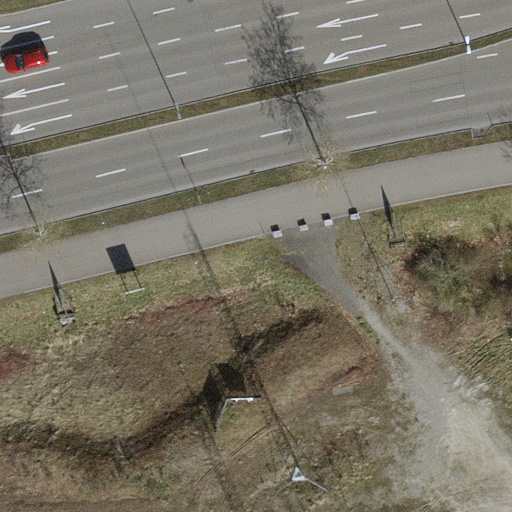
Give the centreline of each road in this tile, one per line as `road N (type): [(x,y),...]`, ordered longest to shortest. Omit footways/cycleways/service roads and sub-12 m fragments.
road 1 (secondary): [(0,200),(300,127),(511,88)]
road 2 (secondary): [(360,0),(80,61)]
